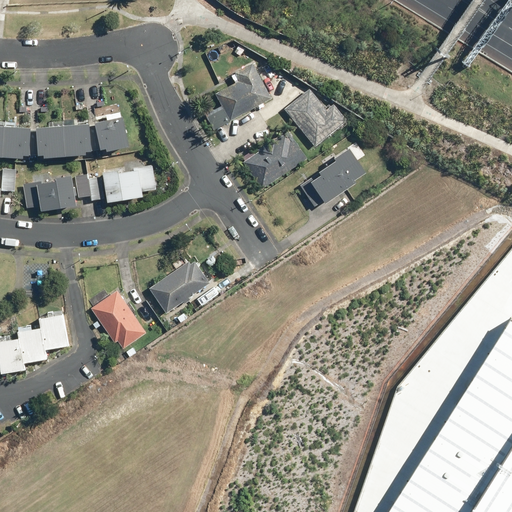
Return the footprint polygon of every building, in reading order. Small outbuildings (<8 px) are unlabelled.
[(207,114),(216,128),(274,94),(254,60),(237,70),(242,79),(217,94),(223,105),(207,114)] [(266,63),(260,69),(270,80),(276,74),(266,63)] [(281,70),(275,77),(285,85),(291,79),(281,70)] [(312,86),(286,107),(317,144),(349,117),(336,101),(329,106),(312,86)] [(132,146),(131,142),(134,141),(128,114),(100,120),(106,147),(110,146),(111,150),(132,146)] [(91,153),(91,148),(97,148),(95,122),(42,126),(44,152),(50,151),(50,156),(91,153)] [(0,156),(27,157),(27,151),(33,151),(34,126),(0,124),(0,156)] [(253,148),(243,155),(247,160),(244,161),(264,188),(310,153),(291,128),(277,138),(274,135),(259,146),(262,151),(258,154),(253,148)] [(356,144),(314,176),(331,199),(359,178),(358,177),(370,167),(361,155),(363,154),(356,144)] [(124,167),(105,169),(109,200),(148,195),(147,189),(158,188),(155,164),(125,168),(124,167)] [(0,204),(3,205),(4,189),(18,190),(19,167),(4,166),(4,172),(0,171),(0,204)] [(78,171),(26,182),(31,207),(44,204),(45,210),(82,202),(81,196),(90,194),(92,201),(108,197),(104,176),(91,178),(89,172),(78,174),(78,171)] [(167,311),(211,282),(194,256),(190,258),(185,251),(171,260),(176,269),(150,286),(167,311)] [(89,275),(89,277),(89,278),(89,280),(90,281),(91,282),(92,283),(93,284),(94,284),(96,285),(97,285),(99,285),(100,284),(101,283),(102,283),(103,282),(104,280),(105,279),(105,278),(105,276),(105,275),(104,273),(104,272),(103,271),(102,270),(101,269),(99,269),(98,268),(97,268),(95,269),(94,269),(92,270),(91,270),(90,272),(90,273),(89,274),(89,275)] [(107,288),(89,301),(117,341),(120,339),(125,346),(150,329),(121,287),(111,294),(107,288)] [(44,321),(19,327),(20,333),(0,337),(0,356),(3,372),(27,367),(26,360),(51,354),(50,346),(72,341),(65,308),(43,313),(44,321)] [(468,511),(511,442),(511,314),(510,313),(384,511),(468,511)] [(138,350),(134,344),(119,355),(123,361),(138,350)] [(511,511),(511,442),(477,498),(468,511),(511,511)]
